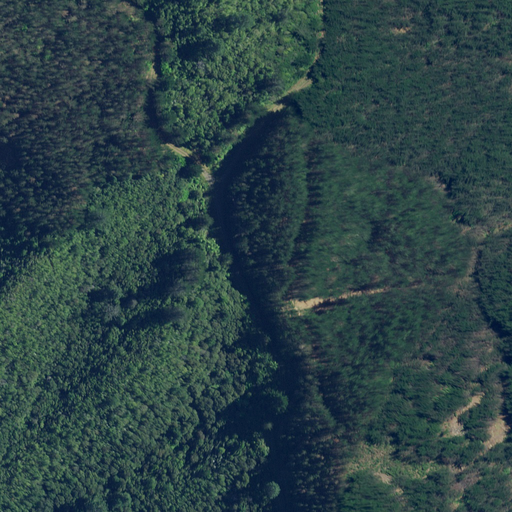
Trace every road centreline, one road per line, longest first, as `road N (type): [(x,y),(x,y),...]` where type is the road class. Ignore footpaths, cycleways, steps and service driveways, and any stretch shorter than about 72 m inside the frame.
road 1 (track): [(316,0),(306,82),(198,183),(283,397),(277,511)]
road 2 (track): [(198,183),(110,12),(82,0)]
